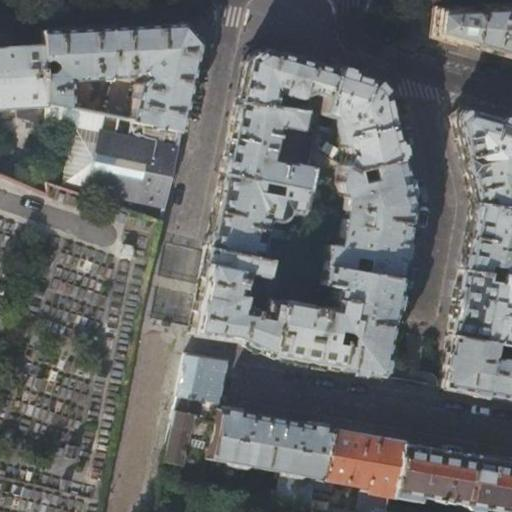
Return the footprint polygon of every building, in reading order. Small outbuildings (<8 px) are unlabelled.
[(486,52),(511,59),(511,4),(426,7),(424,35),(486,52)] [(103,27),(103,20),(73,21),(73,29),(103,27)] [(179,24),(105,27),(108,81),(129,80),(137,73),(142,79),(136,84),(128,119),(179,129),(185,99),(197,41),(179,24)] [(38,31),(39,45),(40,61),(46,60),(52,64),(53,68),(48,74),(41,75),(43,104),(69,108),(67,84),(108,81),(105,27),(103,27),(73,29),(38,31)] [(0,107),(42,105),(42,104),(43,104),(41,75),(40,61),(39,45),(30,46),(30,41),(0,42),(0,107)] [(239,76),(234,102),(270,107),(273,94),(293,99),(298,98),(298,96),(309,94),(305,106),(298,105),(298,111),(319,113),(320,114),(331,69),(279,54),(263,49),(242,61),(239,76)] [(358,77),(331,69),(320,114),(319,113),(319,115),(330,119),(332,113),(334,113),(344,154),(339,164),(349,170),(351,170),(367,166),(397,158),(387,118),(382,95),(381,92),(377,87),(374,84),(372,82),(369,80),(358,77)] [(298,111),(270,107),(234,102),(227,137),(219,173),(303,190),(308,166),(289,163),(289,165),(267,161),(274,126),(295,130),(297,121),(317,125),(319,115),(319,113),(298,111)] [(175,146),(179,129),(128,119),(69,108),(43,104),(42,104),(42,105),(43,128),(64,127),(69,128),(58,188),(134,201),(132,212),(160,221),(175,146)] [(511,170),(511,121),(482,113),(478,111),(460,106),(449,117),(470,202),(511,209),(511,186),(509,186),(507,179),(510,172),(511,170)] [(397,158),(367,166),(370,180),(355,183),(351,170),(349,170),(339,164),(335,184),(338,191),(345,195),(336,244),(326,242),(322,264),(345,269),(348,255),(362,257),(360,271),(395,278),(403,234),(408,203),(397,158)] [(297,216),(303,190),(219,173),(212,207),(204,248),(267,259),(276,261),(279,246),(282,247),(279,262),(287,263),(295,227),(277,223),(279,223),(281,223),(282,222),(285,221),(287,219),(288,217),(289,216),(289,214),(297,216)] [(511,209),(470,202),(464,236),(458,269),(483,273),(484,265),(498,268),(497,276),(511,278),(511,255),(509,250),(510,243),(511,243),(511,209)] [(264,277),(267,259),(204,248),(196,289),(187,333),(215,337),(229,340),(267,357),(280,300),(262,298),(260,308),(240,305),(246,274),(264,277)] [(319,307),(317,317),(308,315),(310,306),(280,300),(267,357),(323,367),(378,376),(387,328),(395,278),(360,271),(345,269),(322,264),(318,284),(333,287),(330,308),(319,307)] [(482,280),(483,273),(458,269),(452,300),(446,335),(511,346),(511,278),(497,276),(496,282),(482,280)] [(511,346),(446,335),(442,362),(437,387),(489,396),(511,399),(511,346)] [(179,370),(171,410),(212,420),(214,408),(215,408),(224,361),(212,359),(182,354),(179,370)] [(265,417),(215,408),(214,408),(212,420),(209,436),(205,458),(281,470),(275,502),(311,509),(325,428),(265,417)] [(212,420),(171,410),(161,461),(179,465),(185,431),(209,436),(212,420)] [(329,511),(385,511),(389,495),(398,441),(360,434),(325,428),(311,509),(329,511)] [(511,511),(511,460),(418,444),(398,441),(389,495),(416,499),(416,500),(422,501),(423,495),(461,503),(463,505),(477,510),(481,507),(511,511)] [(200,488),(215,491),(218,475),(203,472),(200,488)]
